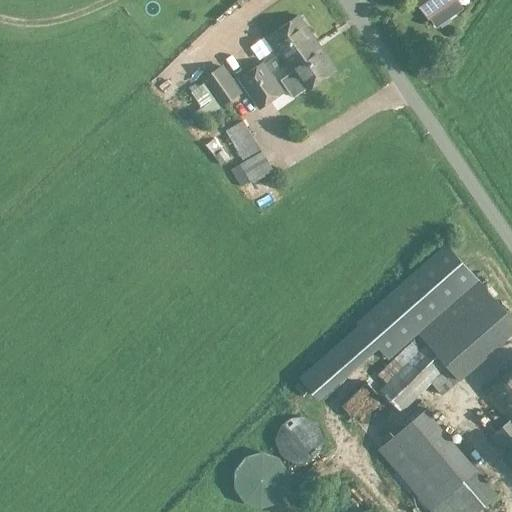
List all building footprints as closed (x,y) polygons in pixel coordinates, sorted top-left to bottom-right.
[(416,0),(429,18),(429,17),(436,27),(462,9),(455,0),(416,0)] [(263,63),(238,80),(248,94),(273,77),(271,75),(285,65),(318,43),(302,19),(299,16),(267,38),(269,42),(278,55),(264,64),(263,63)] [(291,73),(281,79),(293,97),(303,90),(304,92),(337,69),(318,43),(285,65),(291,73)] [(188,79),(202,69),(195,60),(182,71),(188,79)] [(223,66),(203,80),(216,98),(221,106),(241,93),(223,66)] [(273,77),(248,94),(258,108),(283,91),(273,77)] [(216,98),(192,114),(198,122),(221,106),(216,98)] [(244,121),(226,132),(244,162),(240,165),(251,182),(252,184),(259,179),(260,180),(274,171),(244,121)] [(389,359),(479,280),(447,244),(357,323),(359,326),(379,349),(389,359)] [(419,334),(419,335),(447,367),(459,381),(497,349),(483,333),(507,312),(480,280),(419,334)] [(497,349),(511,335),(511,317),(507,312),(483,333),(497,349)] [(379,349),(359,326),(299,378),(320,401),(379,349)] [(431,383),(447,367),(419,335),(414,339),(423,349),(387,386),(381,393),(401,413),(431,383)] [(423,349),(414,339),(378,377),(387,386),(423,349)] [(431,383),(442,396),(459,381),(447,367),(431,383)] [(511,450),(511,368),(485,392),(510,421),(490,438),(500,449),(506,444),(511,450)] [(344,399),(373,426),(390,407),(362,381),(344,399)] [(430,509),(476,471),(426,411),(380,450),(430,509)] [(279,429),(276,439),(279,450),(284,458),(293,462),(303,464),(313,461),(320,452),(323,443),(322,434),(319,426),(310,420),(300,417),(291,419),(285,423),(279,429)] [(235,471),(235,488),(245,503),(262,509),(279,504),(289,490),(290,472),(280,457),(263,452),(246,456),(235,471)] [(476,511),(497,495),(476,471),(430,509),(432,511),(476,511)]
